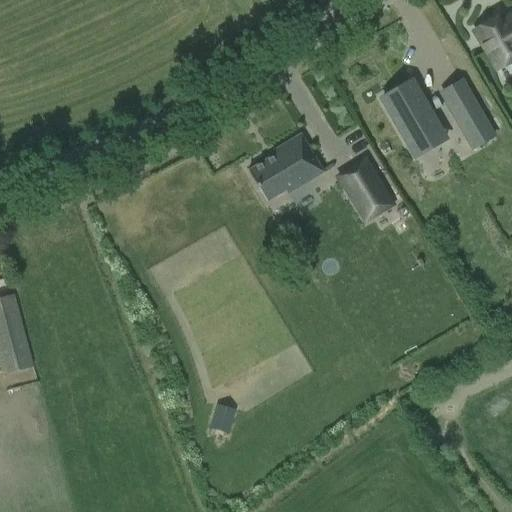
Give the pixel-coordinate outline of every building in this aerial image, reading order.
[(503,15),(474,32),(490,59),(496,70),(511,60),(511,14),(505,19),(503,15)] [(437,93),(471,151),(496,136),(462,78),(437,93)] [(377,99),(413,161),(448,140),(413,79),(377,99)] [(324,173),(300,134),(272,151),(274,154),(246,171),(266,204),(286,193),(287,196),(324,173)] [(395,206),(365,156),(347,167),(348,168),(334,177),(364,226),(395,206)] [(0,299),(0,363),(3,375),(32,368),(18,316),(13,296),(0,299)]
